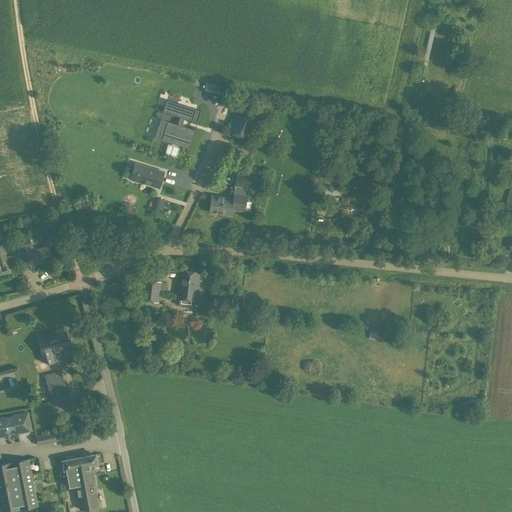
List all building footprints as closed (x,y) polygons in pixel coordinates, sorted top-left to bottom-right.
[(163,112),(179,117),(177,125),(167,121),(161,140),(189,149),(195,130),(181,126),(184,118),(191,121),(195,109),(166,100),(163,112)] [(262,114),(238,103),(226,130),(250,141),(262,114)] [(163,172),(139,165),(134,180),(158,187),(163,172)] [(244,211),(246,195),(245,195),(246,188),(256,189),(257,176),(235,174),(233,194),(233,199),(211,196),(209,212),(231,215),(232,209),(244,211)] [(157,197),(155,205),(162,207),(165,200),(157,197)] [(26,249),(32,248),(29,236),(15,239),(18,251),(26,249)] [(104,240),(104,250),(121,252),(122,241),(104,240)] [(26,252),(29,266),(41,263),(41,262),(51,260),(47,246),(32,250),(32,248),(26,249),(26,252)] [(180,270),(176,298),(195,300),(198,273),(180,270)] [(158,302),(159,283),(142,281),(141,300),(158,302)] [(231,310),(232,301),(214,299),(213,308),(231,310)] [(57,363),(54,353),(60,351),(63,364),(74,361),(70,348),(65,332),(53,335),(52,333),(38,338),(44,356),(46,366),(57,363)] [(61,370),(44,375),(52,401),(68,397),(61,370)] [(27,412),(12,415),(12,416),(4,417),(0,417),(0,436),(7,435),(7,434),(16,433),(31,430),(27,412)] [(35,436),(37,445),(56,442),(54,433),(35,436)] [(65,445),(81,442),(80,436),(64,439),(65,445)] [(75,486),(80,510),(97,506),(92,482),(93,482),(90,465),(97,464),(95,455),(62,461),(64,470),(65,470),(68,487),(75,486)] [(0,507),(0,511),(2,511),(37,505),(28,460),(0,465),(0,507)]
